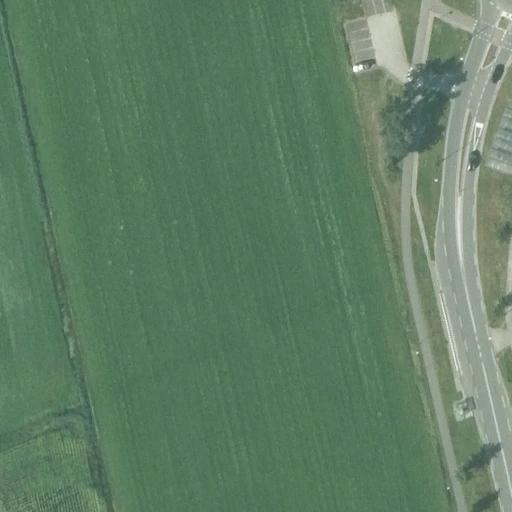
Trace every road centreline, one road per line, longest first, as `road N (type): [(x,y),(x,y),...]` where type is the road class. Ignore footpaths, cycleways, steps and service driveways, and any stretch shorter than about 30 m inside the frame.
road 1 (primary): [(488,0),(452,157),(450,236),(466,295)]
road 2 (primary): [(466,295),(479,124),(511,42)]
road 3 (primary): [(511,495),(466,295)]
